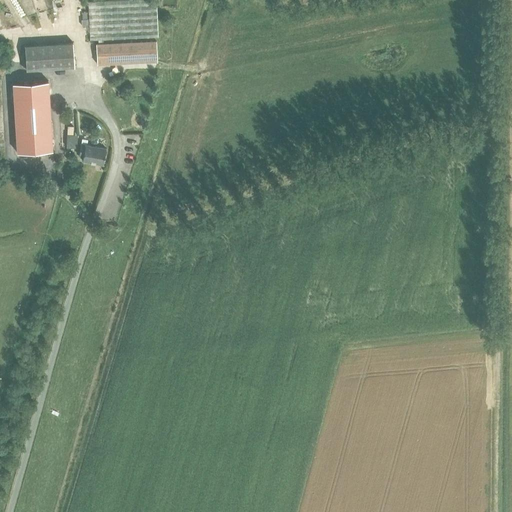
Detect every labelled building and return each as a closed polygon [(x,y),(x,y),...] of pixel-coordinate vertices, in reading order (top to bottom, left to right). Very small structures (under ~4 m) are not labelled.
[(158,37),(156,0),(129,0),(88,2),(90,40),(158,37)] [(156,40),(96,43),(97,64),(157,61),(156,40)] [(73,42),(25,45),(26,70),(74,67),(73,42)] [(36,81),(12,83),(13,90),(17,152),(30,152),(53,150),(52,135),(49,99),(48,80),(36,81)] [(67,134),(66,147),(77,148),(78,139),(72,139),(73,134),(67,134)] [(103,164),(106,148),(81,143),(79,155),(83,156),(82,160),(103,164)]
